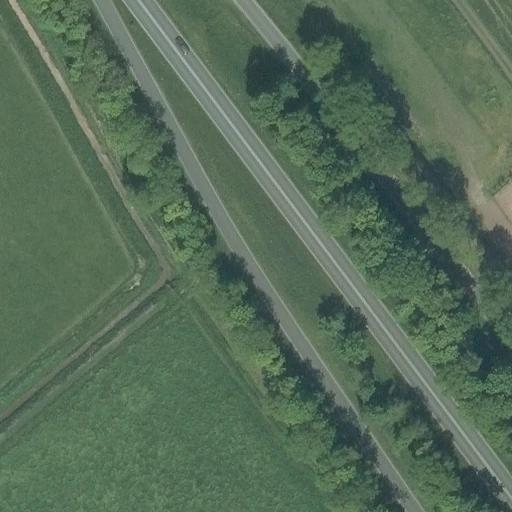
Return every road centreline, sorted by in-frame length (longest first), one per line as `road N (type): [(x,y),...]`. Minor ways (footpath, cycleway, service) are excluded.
road 1 (trunk): [(511,500),(131,0)]
road 2 (trunk): [(102,0),(266,293),(416,511)]
road 3 (trunk): [(511,342),(240,0)]
